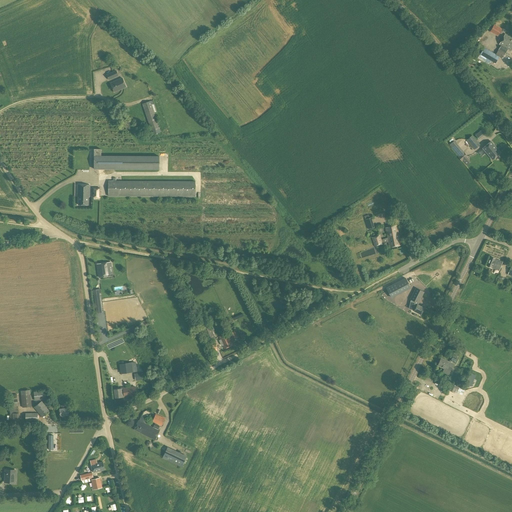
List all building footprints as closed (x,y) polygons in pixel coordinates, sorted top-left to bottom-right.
[(498,36),(502,29),(494,24),(490,32),(498,36)] [(501,45),(499,49),(505,53),(506,53),(508,49),(511,51),(511,49),(511,38),(510,37),(505,34),(499,44),(501,45)] [(502,59),(505,53),(499,49),(496,54),(484,47),(479,55),(495,64),(499,57),(502,59)] [(109,80),(118,76),(116,70),(106,75),(109,80)] [(114,92),(126,87),(122,78),(110,83),(114,92)] [(152,135),(161,132),(152,105),(150,101),(142,104),(152,135)] [(478,139),(485,134),(482,130),(475,135),(478,139)] [(474,150),(480,145),(472,135),(466,140),(474,150)] [(492,159),(500,153),(490,141),(482,148),(492,159)] [(101,156),(101,149),(94,149),(94,170),(159,170),(159,156),(101,156)] [(461,161),(467,156),(464,152),(458,157),(461,161)] [(195,181),(116,181),(116,178),(113,178),(113,181),(108,181),(108,196),(195,197),(195,181)] [(89,197),(89,185),(77,185),(77,196),(78,196),(78,205),(88,205),(88,197),(89,197)] [(368,230),(374,228),(371,218),(365,219),(368,230)] [(401,245),(397,225),(385,228),(387,237),(381,239),(380,235),(372,237),(375,246),(376,246),(376,245),(381,244),(382,243),(388,242),(389,247),(401,245)] [(498,270),(502,261),(494,258),(490,256),(486,266),(490,267),(498,270)] [(99,277),(113,275),(111,262),(97,264),(99,277)] [(391,298),(401,293),(396,283),(386,288),(391,298)] [(410,299),(411,299),(409,309),(414,311),(420,314),(424,308),(417,304),(423,292),(416,288),(410,299)] [(209,342),(216,339),(210,327),(203,330),(209,342)] [(220,338),(219,338),(224,349),(233,345),(231,340),(230,338),(228,334),(225,335),(225,334),(219,336),(220,338)] [(456,359),(458,354),(450,351),(448,355),(456,359)] [(449,374),(453,364),(441,358),(438,365),(444,368),(442,372),(449,374)] [(132,362),(119,364),(120,374),(133,372),(132,362)] [(476,375),(470,373),(464,386),(469,388),(469,386),(471,386),(476,375)] [(457,389),(458,387),(452,383),(448,390),(454,393),(456,389),(457,389)] [(115,397),(136,395),(135,387),(114,389),(115,397)] [(22,407),(31,407),(30,390),(21,391),(22,407)] [(34,401),(46,399),(46,391),(34,392),(34,401)] [(42,418),(50,411),(41,401),(34,407),(42,418)] [(10,409),(9,409),(10,413),(19,413),(18,404),(10,405),(10,409)] [(65,408),(65,405),(61,405),(62,409),(60,409),(60,416),(68,415),(68,408),(65,408)] [(25,421),(38,421),(37,413),(25,413),(25,421)] [(161,426),(165,419),(156,414),(152,421),(161,426)] [(155,424),(153,427),(138,420),(134,429),(142,433),(155,439),(159,430),(158,429),(159,426),(155,424)] [(181,467),(186,457),(167,448),(162,458),(181,467)] [(97,463),(96,459),(90,461),(93,472),(104,469),(103,462),(97,463)] [(15,483),(15,470),(11,470),(11,471),(7,471),(6,477),(5,477),(5,482),(15,483)] [(96,489),(102,488),(100,478),(91,480),(92,486),(95,485),(96,489)]
